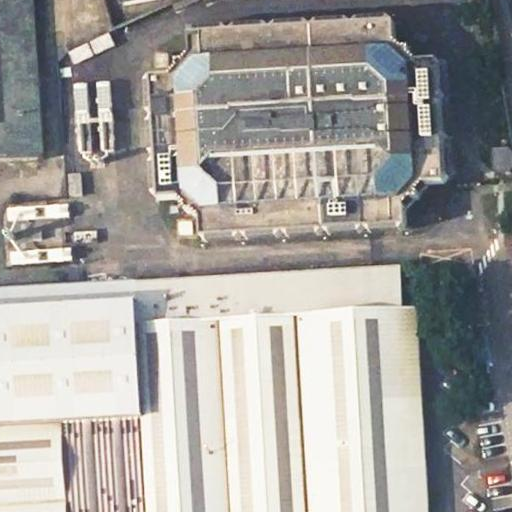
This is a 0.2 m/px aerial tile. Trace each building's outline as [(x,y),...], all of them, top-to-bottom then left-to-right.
[(0,0),(0,161),(41,159),(31,0),(0,0)] [(154,118),(158,164),(160,202),(178,201),(186,207),(187,217),(196,216),(201,222),(203,241),(371,230),(407,228),(406,209),(412,202),(421,202),(420,192),(427,185),(445,184),(442,135),(439,64),(418,65),(411,58),(411,49),(403,50),(396,43),(394,24),(190,37),(190,53),(181,63),(175,63),(175,70),(167,80),(150,81),(154,118)] [(495,155),(489,159),(491,174),(498,178),(511,177),(511,158),(504,159),(503,154),(495,155)] [(415,511),(401,269),(373,271),(60,291),(70,511),(415,511)] [(70,511),(60,291),(6,295),(0,295),(0,511),(70,511)]
